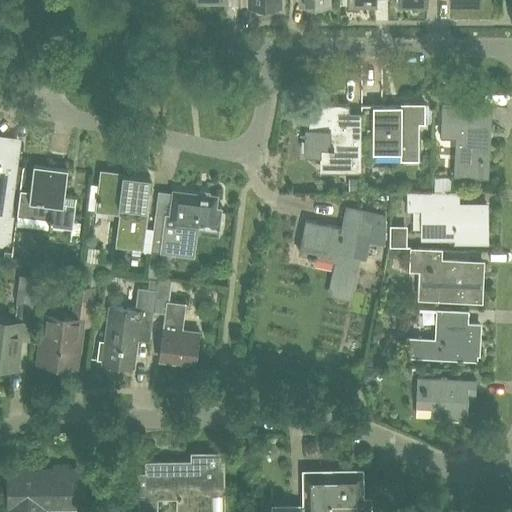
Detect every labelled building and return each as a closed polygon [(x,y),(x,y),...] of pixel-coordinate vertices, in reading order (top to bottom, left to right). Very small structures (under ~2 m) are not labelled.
[(361,104),(361,125),(361,129),(373,129),(373,152),(400,152),(400,159),(419,159),(419,122),(425,122),(425,102),(401,102),(401,105),(361,104)] [(361,129),(361,125),(350,125),(349,103),(309,103),(309,128),(305,128),(305,155),(320,155),(320,166),(340,166),(340,171),(361,171),(361,129)] [(486,175),(490,106),(444,104),(442,133),(457,134),(456,173),(486,175)] [(17,214),(8,212),(17,140),(0,137),(0,242),(3,243),(13,235),(15,235),(17,214)] [(68,167),(48,165),(34,163),(31,189),(21,188),(17,214),(50,218),(49,224),(72,227),(76,196),(64,194),(68,167)] [(151,176),(103,170),(98,208),(101,208),(101,206),(123,209),(119,236),(142,239),(151,176)] [(359,177),(350,177),(350,178),(350,190),(359,190),(359,189),(359,177)] [(217,205),(218,194),(210,193),(210,190),(200,189),(200,192),(173,188),(170,213),(156,211),(149,267),(160,268),(162,251),(194,255),(198,222),(220,224),(223,206),(217,205)] [(457,205),(457,190),(407,190),(407,205),(425,205),(425,234),(453,234),(453,238),(484,239),(484,205),(457,205)] [(403,192),(403,191),(390,191),(390,203),(398,203),(403,198),(403,192)] [(386,243),(386,214),(346,206),(341,227),(305,219),(299,252),(308,254),(308,255),(316,257),(316,255),(335,259),(329,287),(352,292),(360,253),(368,255),(371,240),(386,243)] [(400,257),(400,246),(389,245),(389,247),(389,257),(400,257)] [(410,246),(409,261),(422,261),(421,270),(420,296),(480,299),(482,261),(442,259),(423,258),(424,246),(410,246)] [(112,261),(101,259),(83,257),(82,265),(111,269),(112,261)] [(99,272),(100,268),(89,266),(88,271),(87,285),(98,286),(99,272)] [(160,268),(149,267),(148,275),(159,276),(160,268)] [(150,275),(149,285),(157,286),(158,276),(150,275)] [(168,300),(171,278),(158,276),(157,286),(155,302),(154,308),(165,310),(159,359),(195,364),(199,330),(182,328),(186,302),(168,300)] [(0,365),(17,367),(22,330),(31,331),(37,293),(37,287),(38,280),(26,279),(23,303),(18,302),(18,303),(16,314),(21,315),(21,316),(20,320),(18,320),(0,317),(0,365)] [(92,322),(97,286),(77,284),(73,315),(44,312),(38,361),(77,366),(83,321),(92,322)] [(155,302),(157,286),(139,284),(136,308),(110,305),(106,340),(100,339),(97,358),(103,359),(103,361),(134,365),(138,331),(150,332),(154,308),(155,302)] [(468,323),(468,309),(439,307),(437,340),(406,338),(405,356),(477,359),(479,323),(468,323)] [(374,376),(375,370),(372,370),(365,368),(364,368),(364,369),(363,379),(367,380),(368,380),(374,376)] [(476,393),(476,379),(417,376),(416,405),(432,406),(431,417),(466,419),(468,393),(476,393)] [(157,511),(157,495),(178,495),(178,509),(212,509),(212,492),(224,492),(223,451),(202,451),(202,459),(146,460),(146,475),(139,475),(140,487),(124,487),(123,511),(157,511)] [(84,511),(84,505),(84,489),(86,489),(86,484),(84,484),(84,468),(8,469),(8,506),(10,506),(10,511),(84,511)] [(369,511),(369,498),(362,498),(361,470),(304,471),(305,507),(292,508),(292,505),(273,505),(273,511),(369,511)]
